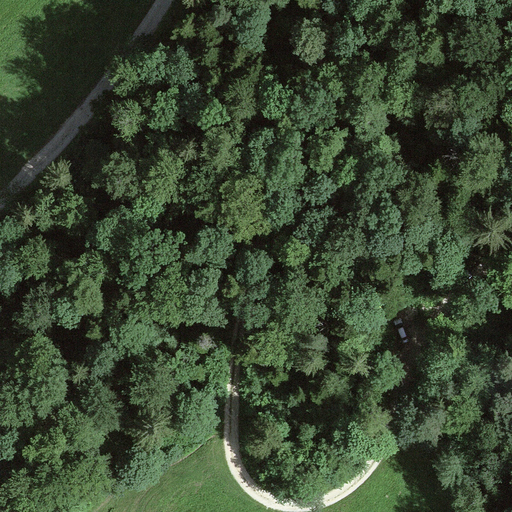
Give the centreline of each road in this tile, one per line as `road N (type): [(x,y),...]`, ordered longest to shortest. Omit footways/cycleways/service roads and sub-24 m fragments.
road 1 (track): [(328,0),(317,88),(244,315),(226,439),(246,483),(286,502),(314,502),(357,478),(380,448),(440,307),(484,262),(511,248)]
road 2 (track): [(0,195),(164,0)]
road 3 (track): [(226,439),(98,511)]
